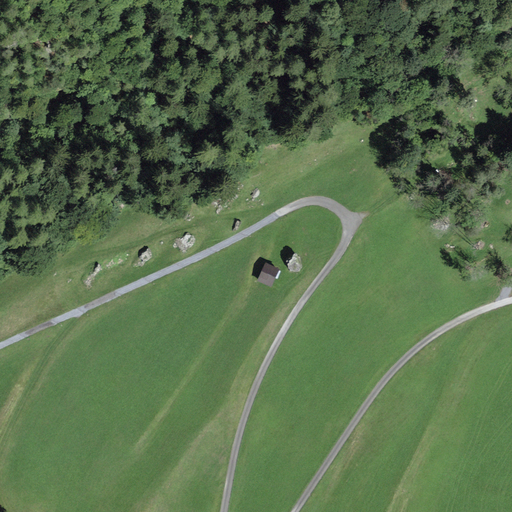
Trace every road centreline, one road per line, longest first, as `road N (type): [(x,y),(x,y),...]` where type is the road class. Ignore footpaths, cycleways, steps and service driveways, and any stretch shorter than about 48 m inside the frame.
road 1 (track): [(223,511),(247,408),(275,345),(349,235),(349,221),(334,205),(285,211),(0,349)]
road 2 (track): [(511,301),(464,317),(412,353),(296,511)]
